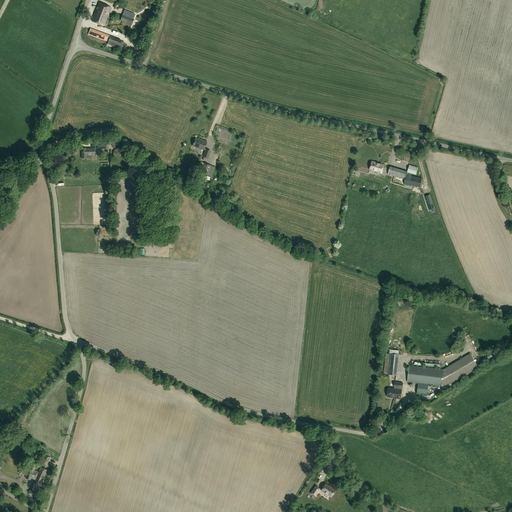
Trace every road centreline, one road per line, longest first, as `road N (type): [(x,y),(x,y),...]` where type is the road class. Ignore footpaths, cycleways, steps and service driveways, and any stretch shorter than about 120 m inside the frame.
road 1 (unclassified): [(73,43),(301,114),(511,160)]
road 2 (unclassified): [(369,433),(235,406),(74,340)]
road 3 (unclassified): [(74,340),(63,311),(54,191),(40,152),(73,43)]
road 4 (unclassified): [(45,511),(84,370),(74,340)]
